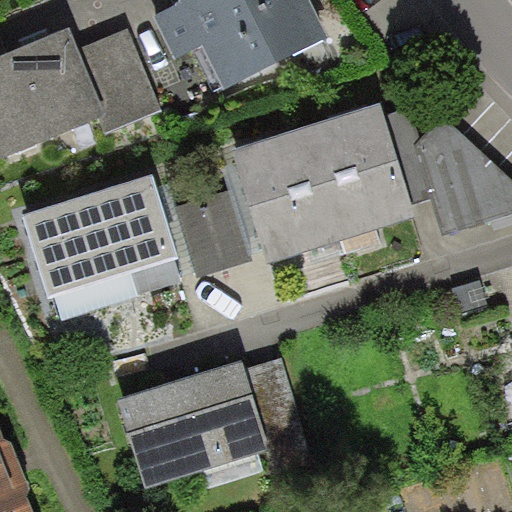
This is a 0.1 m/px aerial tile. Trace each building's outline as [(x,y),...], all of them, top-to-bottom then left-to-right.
[(310,0),(177,0),(181,7),(155,19),(177,62),(204,49),(225,91),(330,40),(310,0)] [(128,31),(79,51),(106,116),(97,120),(104,137),(162,113),(128,31)] [(0,61),(0,162),(97,120),(106,116),(79,51),(70,32),(0,61)] [(381,106),(307,129),(343,244),(416,221),(381,106)] [(268,267),(343,244),(307,129),(232,152),(268,267)] [(511,215),(511,180),(454,130),(416,145),(446,237),(511,215)] [(153,177),(22,219),(50,305),(180,263),(153,177)] [(251,263),(230,193),(176,209),(197,279),(251,263)] [(242,364),(117,404),(145,492),(270,452),(242,364)] [(31,511),(0,431),(0,511),(31,511)]
